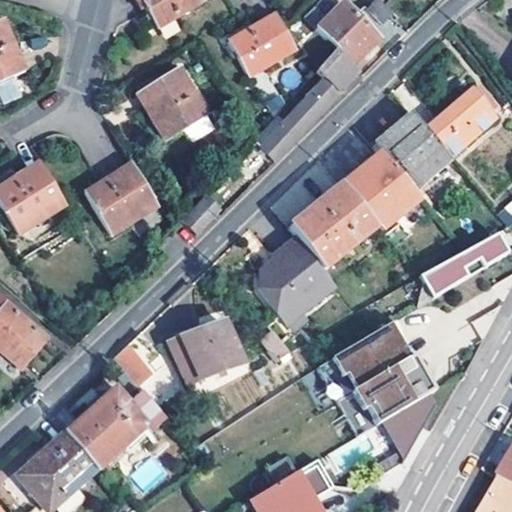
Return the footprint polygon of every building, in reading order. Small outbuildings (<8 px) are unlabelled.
[(195,0),(132,0),(151,33),(199,6),(195,0)] [(398,22),(378,2),(367,13),(386,33),(398,22)] [(335,53),(350,68),(377,43),(341,7),(314,33),(335,53)] [(294,53),(274,19),(226,48),(247,82),(294,53)] [(0,41),(0,81),(16,74),(5,51),(0,41)] [(350,68),(335,53),(314,74),(323,81),(342,95),(352,85),(358,76),(350,68)] [(174,73),(140,93),(159,124),(150,129),(159,145),(202,120),(174,73)] [(14,80),(0,86),(0,98),(3,104),(21,95),(14,80)] [(275,164),(342,95),(323,81),(282,126),(274,120),(253,144),(275,164)] [(470,94),(426,132),(450,160),(495,122),(489,116),(495,111),(477,90),(471,95),(470,94)] [(159,124),(140,93),(131,98),(150,129),(159,124)] [(374,150),(380,156),(414,195),(432,178),(451,161),(450,160),(426,132),(412,117),(406,122),(374,150)] [(359,174),(341,190),(376,229),(381,235),(419,201),(414,195),(380,156),(359,174)] [(12,177),(12,176),(0,183),(0,211),(13,234),(60,205),(34,164),(17,174),(12,177)] [(153,207),(127,165),(99,184),(82,194),(108,236),(153,207)] [(439,185),(432,178),(414,195),(419,201),(439,185)] [(376,229),(341,190),(317,210),(289,234),(297,243),(323,274),(376,229)] [(197,238),(217,216),(205,205),(184,227),(197,238)] [(511,211),(511,210),(502,217),(511,228),(511,211)] [(500,236),(423,279),(435,300),(510,255),(500,236)] [(262,297),(285,325),(300,313),(307,320),(339,294),(323,274),(297,243),(272,263),(274,265),(278,270),(270,278),(261,275),(262,297)] [(278,270),(274,265),(261,275),(270,278),(278,270)] [(0,351),(23,370),(47,340),(0,301),(0,351)] [(300,313),(285,325),(292,333),(307,320),(300,313)] [(373,337),(318,369),(359,438),(437,392),(435,390),(431,393),(393,328),(397,325),(396,323),(373,337)] [(225,327),(182,342),(202,384),(246,368),(225,327)] [(291,356),(273,334),(264,341),(278,357),(272,362),(276,367),(291,356)] [(116,362),(137,386),(139,389),(154,377),(156,378),(170,366),(155,351),(141,336),(127,349),(114,360),(116,362)] [(123,399),(146,425),(158,413),(139,389),(137,386),(123,399)] [(146,425),(123,399),(116,392),(70,433),(65,437),(98,474),(149,429),(146,425)] [(98,474),(65,437),(16,480),(44,511),(53,511),(96,474),(97,475),(98,474)] [(511,451),(495,479),(498,481),(511,488),(511,451)] [(146,494),(169,475),(153,456),(130,476),(146,494)] [(316,511),(294,477),(253,502),(259,511),(316,511)] [(511,511),(511,488),(498,481),(479,511),(511,511)]
